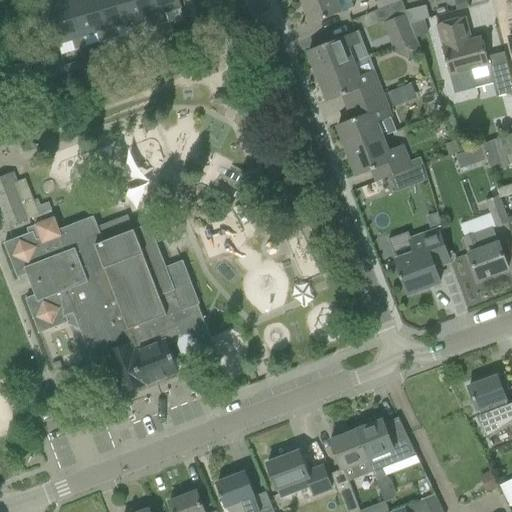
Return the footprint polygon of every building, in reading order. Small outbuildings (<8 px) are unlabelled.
[(72,40),(76,51),(86,48),(72,0),(53,6),(55,9),(48,11),(58,44),(72,40)] [(72,0),(86,48),(87,47),(83,37),(96,33),(100,44),(110,41),(110,40),(98,0),(72,0)] [(98,0),(110,40),(119,38),(122,37),(118,26),(131,22),(124,0),(98,0)] [(145,18),(149,29),(159,26),(151,0),(124,0),(131,22),(145,18)] [(151,0),(159,26),(169,23),(166,12),(180,7),(178,0),(151,0)] [(301,0),(312,25),(342,12),(336,0),(301,0)] [(373,0),(378,10),(401,1),(400,0),(373,0)] [(466,0),(454,0),(457,10),(468,7),(466,0)] [(384,21),(393,47),(416,38),(410,23),(401,1),(378,10),(374,11),(379,23),(384,21)] [(493,82),(482,38),(468,42),(462,18),(435,25),(454,92),(493,82)] [(416,38),(429,33),(425,19),(410,23),(416,38)] [(170,24),(160,27),(163,36),(173,33),(170,24)] [(309,51),(319,77),(368,57),(367,57),(362,43),(358,32),(309,51)] [(119,38),(110,41),(113,51),(122,48),(119,38)] [(396,53),(412,60),(423,55),(416,38),(393,47),(396,53)] [(97,46),(87,48),(90,58),(99,55),(97,46)] [(86,49),(74,52),(77,62),(89,58),(86,49)] [(344,96),(349,108),(382,95),(373,71),(374,70),(369,57),(368,57),(319,77),(329,102),(344,96)] [(353,120),(338,126),(348,151),(382,138),(397,132),(391,118),(382,95),(349,108),(353,120)] [(477,129),(462,129),(462,138),(477,138),(477,129)] [(511,134),(482,144),(483,145),(487,158),(491,172),(509,166),(506,157),(511,154),(511,134)] [(382,138),(348,151),(358,176),(374,170),(378,182),(389,178),(390,178),(412,170),(409,162),(402,146),(387,152),(382,138)] [(456,141),(445,145),(449,156),(460,151),(456,141)] [(483,145),(470,150),(474,163),(487,158),(483,145)] [(412,170),(390,178),(395,193),(428,181),(422,166),(412,170)] [(0,178),(0,204),(9,227),(27,220),(39,215),(25,179),(17,182),(14,174),(0,178)] [(500,196),(486,201),(495,226),(509,221),(508,218),(500,196)] [(438,213),(427,217),(431,232),(442,229),(438,213)] [(112,355),(126,391),(178,370),(167,343),(191,334),(199,355),(215,348),(208,330),(198,305),(200,304),(183,261),(166,267),(149,224),(104,241),(94,216),(59,229),(54,217),(25,229),(25,231),(32,228),(33,232),(4,243),(19,281),(20,280),(19,278),(28,275),(36,295),(27,298),(26,296),(25,297),(40,334),(76,320),(93,363),(112,355)] [(466,238),(464,239),(479,280),(508,268),(499,242),(498,243),(493,228),(466,238)] [(408,234),(389,241),(396,261),(409,294),(440,283),(435,268),(450,262),(447,254),(438,231),(410,241),(408,234)] [(511,406),(509,408),(504,392),(509,390),(505,372),(497,375),(498,376),(469,387),(480,416),(478,417),(488,440),(511,421),(511,406)] [(369,425),(356,430),(372,472),(376,480),(385,477),(382,468),(417,455),(399,418),(384,424),(383,420),(381,421),(380,417),(368,422),(369,425)] [(372,472),(356,430),(345,435),(343,431),(331,436),(332,439),(330,440),(342,470),(332,474),(346,511),(360,511),(349,482),(372,472)] [(299,453),(268,464),(281,499),(310,488),(313,495),(333,488),(325,467),(307,473),(299,453)] [(490,471),(479,476),(487,493),(498,488),(490,471)] [(217,483),(227,511),(259,511),(245,473),(217,483)] [(497,484),(507,505),(511,502),(511,479),(511,477),(497,484)] [(204,511),(197,492),(170,502),(173,511),(217,511),(218,511),(216,511),(204,511)] [(443,511),(435,495),(425,499),(430,511),(443,511)]
